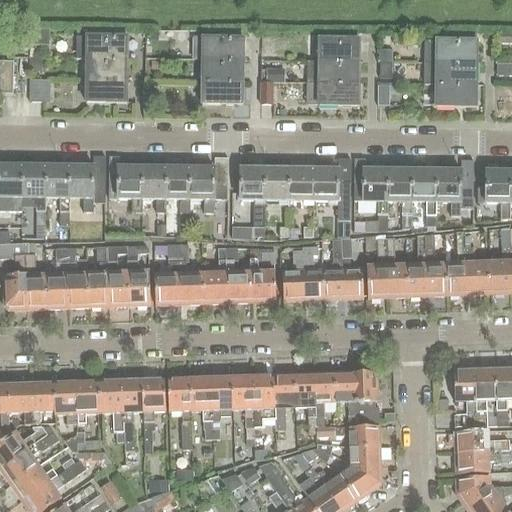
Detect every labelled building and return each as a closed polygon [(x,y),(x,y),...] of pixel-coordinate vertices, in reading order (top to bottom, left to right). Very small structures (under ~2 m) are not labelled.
[(32,32),(31,49),(43,50),(44,33),(32,32)] [(441,35),(441,43),(476,43),(476,35),(441,35)] [(511,36),(500,36),(500,46),(511,45),(511,36)] [(15,37),(15,45),(19,49),(27,49),(27,37),(15,37)] [(127,40),(127,39),(125,39),(89,38),(76,38),(75,61),(88,61),(127,61),(127,60),(126,60),(126,40),(127,40)] [(203,61),(203,62),(243,62),(242,62),(242,41),(243,41),(243,40),(242,40),(206,40),(202,40),(202,41),(206,41),(206,61),(203,61)] [(319,63),(359,64),(359,63),(358,63),(358,43),(360,43),(360,42),(352,42),(351,42),(324,41),(319,41),(319,42),(320,42),(320,63),(319,63)] [(424,65),(477,65),(475,65),(476,44),(477,44),(477,43),(476,43),(441,43),(424,42),(424,65)] [(380,52),(380,63),(391,64),(391,52),(380,52)] [(29,60),(28,73),(42,74),(43,61),(29,60)] [(127,61),(88,61),(90,61),(90,82),(126,82),(126,62),(127,62),(127,61)] [(243,62),(203,62),(203,63),(206,63),(206,83),(241,83),(242,63),(243,63),(243,62)] [(0,96),(13,96),(13,64),(0,63),(0,96)] [(307,63),(307,85),(319,85),(359,86),(359,85),(358,85),(358,64),(359,64),(319,63),(307,63)] [(151,64),(151,72),(159,72),(160,64),(151,64)] [(380,65),(380,81),(391,81),(391,65),(380,65)] [(477,65),(424,65),(424,87),(435,87),(476,87),(476,86),(475,86),(475,66),(477,66),(477,65)] [(511,65),(496,65),(496,78),(511,78),(511,65)] [(266,84),(274,84),(285,84),(285,72),(266,71),(266,84)] [(50,81),(29,81),(29,104),(50,105),(50,81)] [(126,82),(90,82),(86,82),(85,104),(87,104),(87,103),(105,103),(105,105),(126,105),(126,104),(125,104),(126,83),(127,83),(127,82),(126,82)] [(241,83),(206,83),(201,83),(201,106),(202,106),(202,104),(220,104),(220,106),(242,106),(242,105),(241,105),(241,85),(242,85),(242,84),(241,83)] [(274,84),(266,84),(260,84),(259,107),(273,107),(274,84)] [(318,106),(318,107),(319,107),(319,106),(337,106),(337,108),(359,108),(359,107),(358,107),(358,86),(359,86),(319,85),(307,85),(307,106),(318,106)] [(377,88),(377,108),(389,108),(389,94),(397,94),(397,85),(379,85),(379,88),(377,88)] [(476,88),(476,87),(435,87),(435,109),(436,109),(436,107),(454,107),(454,109),(476,109),(476,108),(475,108),(475,88),(476,88)] [(495,88),(495,110),(511,110),(511,88),(495,88)] [(104,206),(105,159),(93,159),(93,169),(70,169),(69,201),(84,201),(83,215),(93,215),(93,206),(104,206)] [(119,159),(109,159),(108,202),(132,202),(132,216),(142,216),(142,202),(143,169),(119,169),(119,159)] [(227,189),(228,160),(214,160),(214,170),(191,170),(190,203),(204,203),(203,216),(213,216),(213,203),(227,203),(227,189)] [(350,236),(350,199),(351,162),(338,162),(338,172),(314,171),(313,204),(338,205),(338,223),(340,223),(339,236),(350,236)] [(354,162),(354,182),(362,182),(362,172),(365,172),(365,162),(364,162),(354,162)] [(461,211),(473,211),(473,163),(461,163),(461,173),(436,173),(436,206),(450,206),(450,218),(461,218),(461,211)] [(0,214),(22,215),(23,201),(23,168),(0,167),(0,214)] [(45,215),(46,201),(46,168),(23,168),(23,201),(36,201),(35,215),(45,215)] [(69,201),(70,169),(46,168),(46,201),(60,201),(59,215),(69,215),(69,201)] [(143,169),(142,202),(156,203),(155,216),(166,216),(166,203),(167,170),(143,169)] [(191,170),(167,170),(166,203),(180,203),(180,216),(190,216),(190,203),(191,170)] [(265,204),(265,171),(240,171),(239,203),(253,203),(253,230),(254,230),(264,230),(264,204),(265,204)] [(265,171),(265,204),(289,204),(289,171),(265,171)] [(289,171),(289,204),(313,204),(314,171),(289,171)] [(387,206),(387,172),(365,172),(362,172),(362,182),(362,189),(354,189),(354,204),(362,204),(362,205),(378,205),(377,218),(387,218),(387,206)] [(412,172),(387,172),(387,206),(401,206),(401,218),(411,218),(412,206),(412,172)] [(436,218),(436,206),(436,173),(412,172),(412,206),(426,206),(426,218),(436,218)] [(500,206),(500,223),(510,222),(510,207),(511,173),(485,173),(485,206),(500,206)] [(69,215),(59,215),(59,229),(69,229),(69,215)] [(190,216),(180,216),(179,239),(190,239),(190,216)] [(387,218),(377,218),(378,235),(387,233),(387,218)] [(411,218),(401,218),(401,231),(411,231),(411,218)] [(426,218),(426,230),(436,229),(436,218),(426,218)] [(45,228),(36,227),(35,241),(45,242),(45,228)] [(157,228),(157,238),(165,238),(165,228),(157,228)] [(289,229),(279,229),(279,239),(289,239),(289,229)] [(303,229),(303,240),(313,240),(314,229),(303,229)] [(254,230),(254,239),(264,239),(264,230),(254,230)] [(509,232),(501,232),(501,250),(510,250),(509,237),(509,232)] [(9,234),(0,234),(0,246),(9,247),(9,234)] [(464,240),(464,234),(456,235),(457,252),(464,251),(464,240)] [(425,253),(434,252),(433,237),(425,238),(425,253)] [(366,269),(367,299),(368,299),(368,301),(382,300),(382,298),(387,298),(385,241),(385,238),(376,239),(377,252),(377,268),(366,269)] [(418,267),(406,267),(407,300),(422,299),(421,297),(427,297),(425,253),(425,238),(417,239),(418,267)] [(365,240),(365,252),(377,252),(376,239),(365,240)] [(394,240),(385,241),(387,298),(392,298),(392,300),(407,300),(406,267),(394,268),(394,240)] [(464,251),(473,251),(473,248),(472,248),(472,240),(464,240),(464,251)] [(333,242),(334,272),(323,272),(324,303),(338,302),(337,300),(343,300),(341,242),(333,242)] [(363,291),(363,270),(351,270),(351,261),(342,261),(341,242),(343,300),(348,300),(348,302),(363,301),(363,291)] [(28,246),(9,247),(0,246),(0,261),(14,261),(15,277),(4,277),(5,308),(9,311),(26,311),(24,258),(28,258),(28,246)] [(154,277),(155,296),(155,306),(156,306),(156,308),(174,308),(174,306),(179,305),(177,247),(167,248),(167,265),(170,265),(170,277),(154,277)] [(203,307),(202,276),(186,276),(186,264),(189,264),(188,247),(177,247),(179,305),(185,305),(185,307),(203,307)] [(146,248),(126,249),(127,257),(126,257),(126,265),(138,265),(138,258),(149,258),(149,252),(146,248)] [(97,274),(86,275),(88,311),(103,310),(103,308),(108,308),(106,249),(96,250),(97,274)] [(115,258),(126,257),(127,257),(126,249),(106,249),(108,308),(114,308),(114,310),(129,309),(129,307),(127,274),(126,274),(118,274),(118,265),(116,265),(115,258)] [(292,273),(282,274),(283,304),(298,304),(298,302),(304,301),(302,253),(302,250),(293,251),(293,252),(294,273),(292,273)] [(318,259),(318,250),(302,250),(302,253),(304,301),(309,301),(309,303),(324,303),(323,272),(314,272),(313,259),(318,259)] [(489,264),(488,264),(489,295),(490,295),(492,295),(492,297),(506,296),(506,294),(511,294),(510,250),(501,250),(502,264),(489,264)] [(65,251),(65,266),(67,309),(73,309),(73,311),(88,311),(86,275),(77,275),(77,251),(65,251)] [(218,275),(202,276),(203,307),(222,306),(222,304),(227,304),(225,251),(217,251),(218,275)] [(251,305),(251,303),(250,274),(249,274),(234,275),(234,263),(236,263),(236,251),(225,251),(227,304),(232,304),(232,306),(251,305)] [(274,274),(264,274),(259,274),(258,269),(275,268),(274,251),(249,251),(249,256),(253,255),(253,262),(249,262),(249,274),(250,274),(251,303),(256,303),(256,305),(275,304),(275,302),(274,274)] [(464,251),(457,252),(457,266),(445,266),(446,298),(461,298),(461,296),(466,296),(464,251)] [(473,251),(464,251),(466,296),(471,296),(471,298),(485,297),(485,295),(489,295),(488,264),(484,265),(474,265),(473,251)] [(425,253),(427,297),(432,297),(432,299),(446,298),(445,266),(434,266),(434,252),(425,253)] [(47,312),(45,276),(36,276),(35,257),(28,258),(24,258),(26,311),(32,311),(32,313),(47,312)] [(126,265),(126,274),(127,274),(129,307),(134,307),(134,309),(150,308),(149,306),(150,306),(149,273),(138,273),(138,265),(126,265)] [(67,309),(65,266),(55,266),(55,276),(45,276),(47,312),(62,312),(62,310),(67,309)] [(511,404),(511,368),(501,369),(501,371),(496,371),(496,369),(494,369),(495,405),(495,414),(506,414),(506,405),(511,404)] [(475,371),(477,430),(486,430),(485,405),(495,405),(494,369),(480,369),(480,371),(475,371)] [(455,418),(455,431),(477,430),(475,371),(469,372),(469,370),(454,370),(454,372),(453,372),(454,405),(466,404),(466,418),(455,418)] [(375,404),(376,404),(375,375),(379,375),(379,373),(360,373),(360,375),(354,376),(356,417),(357,425),(379,424),(379,410),(375,411),(375,404)] [(314,377),(316,430),(324,430),(323,406),(336,406),(334,374),(319,375),(319,377),(314,377)] [(349,374),(334,374),(336,406),(348,406),(348,418),(356,417),(354,376),(351,376),(349,376),(349,374)] [(316,436),(316,430),(314,377),(309,377),(309,375),(294,376),(295,408),(307,407),(308,436),(316,436)] [(257,379),(252,379),(254,441),(262,440),(261,422),(274,422),(274,412),(273,378),(272,376),(257,377),(257,379)] [(285,433),(285,408),(295,408),(294,376),(279,376),(279,378),(273,378),(274,412),(274,422),(275,433),(277,433),(285,433)] [(246,377),(230,378),(232,413),(245,413),(246,441),(254,441),(252,379),(246,379),(246,377)] [(215,380),(210,380),(212,424),(219,424),(220,424),(220,414),(232,413),(230,378),(215,378),(215,380)] [(168,382),(167,382),(168,415),(182,415),(182,424),(181,426),(182,453),(192,452),(192,443),(191,415),(189,381),(183,381),(183,379),(168,380),(168,382)] [(189,379),(189,381),(191,415),(202,414),(202,433),(204,433),(204,443),(212,442),(212,432),(212,431),(212,424),(210,380),(204,381),(204,379),(189,379)] [(143,383),(143,416),(144,444),(144,456),(152,456),(152,433),(154,433),(154,416),(165,415),(164,382),(163,382),(163,380),(148,381),(148,383),(143,383)] [(143,416),(143,383),(143,381),(127,381),(127,383),(121,383),(123,436),(123,446),(124,455),(134,455),(132,416),(143,416)] [(80,385),(75,385),(76,427),(87,427),(87,418),(98,418),(97,384),(96,384),(96,382),(80,383),(80,385)] [(123,436),(121,383),(116,384),(116,382),(101,382),(101,384),(100,384),(102,417),(113,417),(113,436),(116,436),(123,436)] [(69,383),(54,384),(55,416),(54,416),(54,417),(54,419),(66,419),(66,427),(76,427),(75,385),(69,385),(69,383)] [(30,387),(32,426),(40,426),(40,416),(54,416),(55,416),(54,384),(36,384),(36,386),(30,387)] [(0,417),(1,417),(1,428),(9,428),(8,417),(7,387),(2,388),(2,386),(0,385),(0,417)] [(7,385),(7,387),(8,417),(23,417),(24,426),(32,426),(30,387),(25,387),(25,385),(7,385)] [(495,414),(496,429),(508,429),(508,414),(506,414),(495,414)] [(394,415),(384,415),(385,425),(394,424),(394,415)] [(356,417),(348,418),(348,426),(351,426),(357,425),(356,417)] [(379,430),(379,428),(324,430),(316,430),(316,436),(316,439),(348,439),(349,450),(380,449),(379,435),(377,435),(377,430),(379,430)] [(15,434),(0,444),(0,469),(34,445),(34,446),(53,433),(50,429),(32,430),(35,434),(21,443),(15,434)] [(212,431),(212,432),(212,442),(220,442),(219,431),(212,431)] [(59,443),(53,433),(34,446),(34,445),(0,469),(3,474),(2,475),(10,487),(38,468),(32,458),(39,453),(43,454),(59,443)] [(285,433),(277,433),(277,442),(288,442),(288,434),(288,433),(285,433)] [(488,445),(487,433),(455,434),(456,435),(454,435),(454,450),(456,450),(456,455),(500,454),(509,453),(509,447),(509,444),(488,445)] [(85,446),(85,436),(76,436),(76,439),(77,446),(85,446)] [(73,454),(74,455),(78,455),(77,446),(76,439),(63,443),(72,455),(73,454)] [(317,447),(317,451),(330,457),(333,448),(317,447)] [(345,465),(346,466),(379,483),(379,465),(381,464),(380,449),(349,450),(349,460),(347,460),(345,465)] [(317,451),(311,453),(318,459),(326,466),(331,458),(330,457),(317,451)] [(212,452),(204,452),(204,460),(212,460),(212,452)] [(266,452),(255,453),(255,462),(266,462),(266,452)] [(311,453),(302,455),(309,465),(318,459),(311,453)] [(500,454),(456,455),(456,461),(454,461),(455,476),(457,476),(457,477),(489,476),(488,465),(501,464),(500,454)] [(104,455),(78,455),(74,455),(80,464),(80,463),(82,466),(98,466),(103,473),(112,466),(104,455)] [(316,476),(309,465),(302,455),(292,458),(308,481),(299,487),(316,511),(340,511),(317,476),(316,476)] [(72,461),(62,468),(65,473),(75,467),(72,461)] [(46,511),(61,502),(55,493),(86,472),(82,466),(80,463),(80,464),(75,467),(65,473),(57,479),(23,502),(26,507),(24,508),(27,511),(46,511)] [(271,465),(258,469),(259,470),(265,478),(275,471),(272,466),(271,465)] [(379,483),(346,466),(344,470),(346,473),(340,478),(358,503),(370,494),(369,493),(379,486),(379,483)] [(38,468),(10,487),(19,500),(20,499),(23,502),(57,479),(52,472),(44,477),(38,468)] [(255,471),(240,475),(240,476),(248,488),(261,479),(255,471)] [(311,511),(305,502),(297,507),(295,504),(295,500),(275,471),(265,478),(276,494),(287,511),(311,511)] [(193,472),(174,473),(175,484),(189,483),(194,483),(194,482),(193,472)] [(323,472),(317,476),(340,511),(341,511),(345,509),(346,511),(358,503),(340,478),(332,483),(331,484),(323,472)] [(236,477),(221,481),(230,494),(242,486),(236,477)] [(490,479),(467,481),(457,481),(455,481),(456,497),(458,497),(458,498),(463,504),(465,502),(503,501),(510,497),(511,497),(511,489),(492,490),(490,487),(490,479)] [(169,494),(168,480),(157,481),(157,485),(146,486),(147,502),(169,494)] [(209,481),(201,486),(211,500),(220,493),(211,480),(209,481)] [(100,490),(111,507),(120,501),(109,484),(100,490)] [(135,505),(124,511),(171,511),(179,506),(170,494),(169,494),(147,502),(135,505)] [(287,511),(276,494),(268,500),(275,511),(287,511)] [(105,504),(100,497),(78,511),(68,511),(65,506),(56,511),(94,511),(95,511),(94,511),(105,504)] [(503,501),(465,502),(463,504),(468,511),(507,511),(504,507),(507,506),(503,501)]
